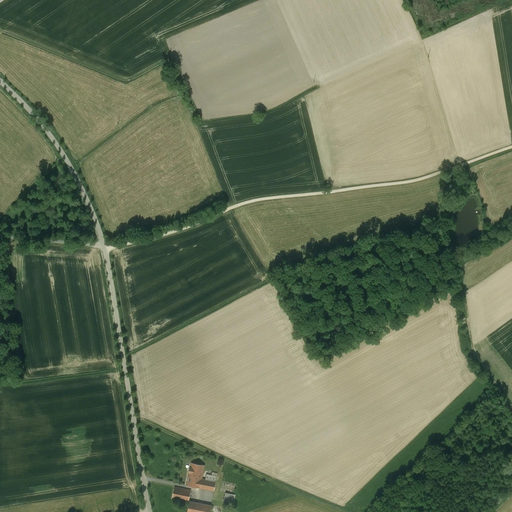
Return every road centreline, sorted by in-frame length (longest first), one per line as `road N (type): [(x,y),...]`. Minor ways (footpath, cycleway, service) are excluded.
road 1 (unclassified): [(0,81),(68,163),(105,247),(149,511)]
road 2 (track): [(133,417),(347,511)]
road 3 (track): [(511,410),(467,354),(447,220)]
